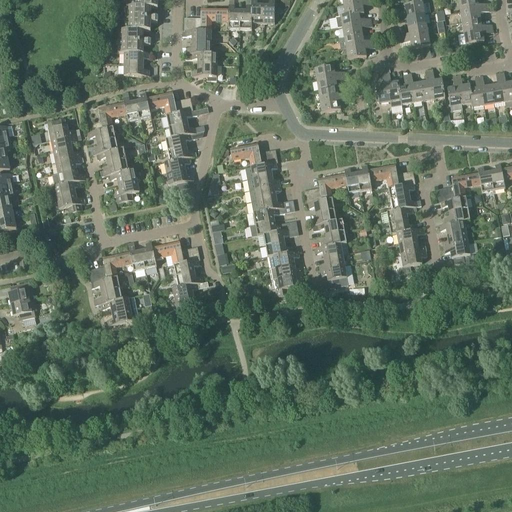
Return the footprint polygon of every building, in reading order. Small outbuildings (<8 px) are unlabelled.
[(131,0),(132,10),(150,10),(157,11),(157,2),(164,2),(164,0),(131,0)] [(458,3),(460,15),(478,11),(476,0),(458,3)] [(251,26),(261,27),(261,29),(262,29),(262,8),(257,8),(257,2),(251,2),(251,8),(251,26)] [(262,8),(262,29),(263,29),(263,27),(274,27),(274,2),(268,2),(268,8),(262,8)] [(361,5),(343,8),(345,18),(358,16),(358,17),(363,16),(361,5)] [(404,8),(406,19),(424,16),(422,5),(404,8)] [(228,13),(228,24),(228,32),(238,32),(238,35),(239,35),(240,13),(234,13),(234,7),(228,7),(228,13)] [(240,13),(239,35),(241,35),(241,32),(251,32),(251,26),(251,8),(245,8),(245,13),(240,13)] [(150,19),(150,10),(132,10),(125,10),(125,20),(122,20),(122,23),(125,23),(124,33),(143,33),(150,33),(150,25),(157,25),(157,19),(150,19)] [(478,11),(460,15),(461,25),(480,22),(478,11)] [(228,13),(200,13),(200,18),(200,34),(211,34),(211,24),(228,24),(228,13)] [(345,18),(340,19),(335,19),(337,31),(342,30),(360,27),(358,17),(358,16),(345,18)] [(424,16),(406,19),(407,30),(426,27),(424,16)] [(480,22),(461,25),(463,36),(481,33),(480,22)] [(360,27),(342,30),(344,40),(362,37),(360,27)] [(426,27),(407,30),(409,40),(427,37),(426,27)] [(143,41),(143,33),(124,33),(118,32),(117,43),(115,43),(115,45),(117,45),(117,56),(124,56),(124,55),(143,56),(143,47),(150,47),(150,42),(143,41)] [(481,33),(463,36),(465,47),(483,44),(481,33)] [(189,34),(186,34),(186,39),(192,39),(192,45),(213,45),(213,44),(211,44),(211,34),(195,34),(191,34),(189,34)] [(362,37),(344,40),(344,41),(339,41),(341,52),(345,51),(364,48),(362,37)] [(427,37),(409,40),(411,52),(429,48),(427,37)] [(186,51),(186,57),(191,57),(191,56),(210,57),(210,56),(211,47),(213,47),(213,45),(192,45),(192,51),(186,51)] [(364,48),(345,51),(347,62),(366,59),(364,48)] [(121,66),(121,67),(143,67),(143,61),(149,62),(149,56),(143,56),(124,55),(124,56),(124,66),(121,66)] [(191,56),(191,57),(191,62),(197,62),(197,68),(219,68),(219,67),(216,67),(216,56),(210,56),(210,57),(191,56)] [(143,67),(121,67),(121,68),(124,68),(123,79),(148,79),(148,73),(143,73),(143,67)] [(219,68),(197,68),(197,74),(191,74),(191,80),(216,80),(216,69),(219,69),(219,68)] [(315,72),(316,83),(335,80),(333,69),(315,72)] [(335,80),(316,83),(318,93),(336,91),(335,80)] [(441,82),(430,84),(433,102),(444,100),(441,82)] [(398,84),(386,86),(390,104),(390,109),(400,107),(400,103),(398,89),(398,84)] [(430,84),(419,85),(422,104),(433,102),(430,84)] [(511,84),(501,86),(504,105),(505,104),(506,110),(511,109),(511,84)] [(419,85),(408,87),(412,106),(422,104),(419,85)] [(390,104),(386,86),(375,88),(378,106),(390,104)] [(501,86),(490,88),(493,106),(504,105),(501,86)] [(398,89),(400,103),(400,107),(412,106),(408,87),(398,89)] [(469,87),(458,89),(461,107),(471,106),(471,105),(469,92),(470,92),(469,87)] [(490,88),(480,90),(483,108),(493,106),(490,88)] [(461,107),(458,89),(446,91),(450,109),(461,107)] [(480,90),(470,92),(469,92),(471,105),(471,106),(472,110),(483,108),(480,90)] [(336,91),(318,93),(320,104),(338,101),(336,91)] [(141,103),(135,104),(140,125),(141,125),(140,122),(150,120),(149,112),(148,112),(146,101),(145,96),(139,97),(141,103)] [(174,104),(172,96),(146,101),(148,112),(149,112),(164,109),(166,119),(177,116),(174,104)] [(128,99),(122,101),(124,106),(126,116),(126,117),(128,125),(138,123),(138,125),(140,125),(135,104),(129,105),(128,99)] [(190,100),(184,102),(187,114),(190,113),(190,114),(193,113),(190,100)] [(338,101),(320,104),(321,115),(340,112),(338,101)] [(97,112),(102,132),(113,130),(110,120),(126,117),(126,116),(124,106),(97,112)] [(165,129),(166,130),(187,126),(186,120),(191,119),(190,114),(190,113),(187,114),(182,115),(177,116),(166,119),(168,129),(165,129)] [(467,128),(464,119),(454,122),(456,131),(467,128)] [(187,126),(166,130),(166,132),(169,131),(171,141),(189,137),(195,136),(194,130),(188,131),(187,126)] [(48,133),(50,143),(75,138),(73,133),(68,134),(67,128),(48,132),(45,132),(46,134),(48,133)] [(0,141),(8,139),(6,129),(0,129),(0,141)] [(95,140),(96,145),(118,141),(117,139),(115,140),(113,130),(102,132),(88,135),(89,141),(95,140)] [(164,153),(165,154),(186,149),(185,144),(190,143),(189,137),(171,141),(165,142),(167,152),(164,153)] [(50,154),(50,155),(71,151),(70,145),(76,144),(75,138),(50,143),(52,153),(50,154)] [(8,139),(0,141),(0,152),(5,151),(11,150),(8,139)] [(118,141),(96,145),(98,151),(92,152),(93,158),(99,157),(99,156),(117,152),(115,142),(118,142),(118,141)] [(249,160),(251,170),(261,168),(259,155),(259,154),(257,147),(230,152),(232,163),(249,160)] [(186,149),(165,154),(165,155),(167,155),(170,164),(170,165),(188,161),(194,160),(193,154),(187,155),(186,149)] [(71,151),(50,155),(50,156),(53,156),(55,166),(79,160),(78,155),(72,156),(71,151)] [(117,152),(99,156),(99,157),(100,162),(106,161),(107,166),(128,162),(128,160),(125,161),(123,151),(117,152)] [(133,160),(143,158),(142,151),(132,153),(133,160)] [(264,154),(259,155),(261,168),(267,167),(264,154)] [(55,176),(55,177),(76,173),(75,167),(81,166),(79,160),(55,166),(57,175),(55,176)] [(163,176),(163,177),(185,173),(183,167),(189,166),(188,161),(170,165),(170,164),(164,166),(166,176),(163,176)] [(7,162),(0,163),(0,174),(10,173),(7,162)] [(128,162),(107,166),(108,172),(103,173),(104,179),(110,178),(110,177),(128,173),(126,164),(129,163),(128,162)] [(276,171),(275,166),(272,166),(267,167),(261,168),(251,170),(245,171),(247,182),(271,178),(270,172),(276,171)] [(495,174),(490,175),(493,196),(495,196),(494,193),(504,191),(503,183),(501,172),(500,167),(494,168),(495,174)] [(362,175),(356,176),(360,197),(361,197),(361,194),(371,192),(369,184),(367,174),(368,173),(366,168),(361,169),(362,175)] [(395,168),(368,173),(367,174),(369,184),(386,181),(388,191),(399,189),(396,176),(395,171),(395,168)] [(477,171),(478,176),(480,187),(481,195),(492,193),(492,196),(493,196),(490,175),(484,176),(483,170),(477,171)] [(511,181),(511,170),(501,172),(503,183),(511,181)] [(344,172),(345,178),(347,188),(348,197),(358,195),(359,197),(360,197),(356,176),(350,177),(349,171),(344,172)] [(128,173),(110,177),(110,178),(111,183),(117,182),(118,187),(139,183),(139,181),(136,182),(134,172),(128,173)] [(77,178),(76,173),(55,177),(52,178),(54,189),(60,188),(78,184),(84,183),(83,177),(77,178)] [(185,173),(163,177),(164,179),(166,178),(169,188),(176,187),(177,193),(190,190),(188,184),(193,183),(192,177),(186,179),(185,173)] [(0,189),(13,187),(10,176),(0,178),(0,189)] [(478,176),(451,181),(452,189),(454,202),(465,200),(463,190),(480,187),(478,176)] [(271,178),(247,182),(249,194),(279,188),(278,182),(272,183),(271,178)] [(345,178),(317,183),(318,186),(319,191),(321,203),(332,201),(330,191),(347,188),(345,178)] [(114,200),(116,200),(117,206),(132,203),(131,196),(139,195),(137,185),(139,184),(139,183),(118,187),(119,193),(113,194),(114,200)] [(53,200),(54,201),(75,196),(74,191),(79,190),(78,184),(60,188),(54,189),(56,199),(53,200)] [(13,187),(0,189),(0,200),(9,199),(15,198),(13,187)] [(387,202),(387,203),(409,199),(408,193),(413,192),(412,187),(410,187),(404,188),(399,189),(388,191),(390,201),(387,202)] [(279,188),(249,194),(251,205),(276,200),(274,195),(280,194),(279,188)] [(436,192),(437,195),(438,205),(441,205),(441,204),(444,204),(442,191),(436,192)] [(75,196),(54,201),(54,202),(57,202),(59,212),(68,210),(69,217),(82,214),(81,207),(83,206),(82,201),(76,202),(75,196)] [(0,211),(11,209),(9,199),(0,200),(0,211)] [(409,199),(387,203),(388,204),(390,203),(392,213),(411,210),(421,208),(420,203),(410,205),(409,199)] [(276,200),(251,205),(253,216),(277,212),(283,211),(282,205),(277,206),(276,200)] [(441,204),(441,205),(442,210),(447,209),(448,215),(470,211),(470,210),(467,210),(465,200),(449,203),(444,204),(441,204)] [(307,206),(308,211),(314,210),(315,216),(336,212),(336,211),(334,211),(332,201),(316,204),(311,205),(307,206)] [(11,209),(0,211),(0,222),(14,220),(11,209)] [(385,225),(386,226),(407,222),(406,217),(412,216),(411,210),(392,213),(386,214),(388,224),(385,225)] [(444,221),(445,227),(463,224),(469,223),(467,213),(470,212),(470,211),(448,215),(449,220),(444,221)] [(252,226),(252,228),(274,224),(273,218),(278,217),(277,212),(253,216),(255,226),(252,226)] [(310,223),(311,228),(336,224),(334,214),(337,213),(336,212),(315,216),(316,222),(310,223)] [(506,217),(499,218),(501,228),(508,226),(506,217)] [(0,234),(16,231),(14,220),(0,222),(0,234)] [(407,222),(386,226),(386,228),(388,227),(390,237),(396,236),(415,232),(414,227),(408,228),(407,222)] [(336,224),(311,228),(311,229),(312,228),(313,234),(324,232),(325,237),(346,233),(346,232),(344,233),(342,223),(336,224)] [(274,224),(252,228),(249,228),(251,240),(263,238),(263,237),(281,234),(280,228),(275,229),(274,224)] [(445,227),(439,228),(440,234),(446,233),(447,238),(468,234),(468,233),(465,234),(463,224),(445,227)] [(499,230),(494,231),(495,235),(492,236),(493,241),(501,240),(499,230)] [(395,246),(396,248),(417,244),(416,238),(425,237),(424,231),(415,232),(396,236),(398,246),(395,246)] [(262,248),(262,249),(284,245),(283,239),(288,238),(287,232),(281,234),(263,237),(263,238),(265,247),(262,248)] [(320,244),(321,249),(321,250),(340,246),(340,247),(346,245),(344,235),(347,235),(346,233),(325,237),(326,243),(320,244)] [(442,245),(443,251),(467,246),(466,236),(468,236),(468,234),(447,238),(448,244),(442,245)] [(417,244),(396,248),(396,249),(398,248),(400,258),(425,254),(424,248),(418,249),(417,244)] [(146,252),(141,253),(145,275),(146,274),(146,272),(156,269),(154,261),(152,251),(151,245),(145,246),(146,252)] [(179,245),(178,245),(152,251),(154,261),(171,258),(173,268),(184,266),(181,253),(180,250),(179,245)] [(284,245),(262,249),(262,250),(265,250),(267,260),(291,255),(290,250),(285,251),(284,245)] [(321,250),(321,249),(315,251),(317,256),(322,255),(323,261),(345,257),(344,256),(342,256),(340,247),(340,246),(321,250)] [(467,246),(443,251),(444,256),(450,255),(451,261),(470,258),(470,257),(472,257),(472,256),(469,256),(467,246)] [(128,250),(129,256),(130,256),(132,266),(131,266),(133,274),(143,272),(144,275),(145,275),(141,253),(135,254),(134,249),(128,250)] [(197,250),(191,251),(194,263),(197,263),(200,262),(197,250)] [(291,255),(267,260),(269,260),(271,271),(294,266),(293,261),(298,260),(297,254),(291,255)] [(425,254),(400,258),(402,268),(400,269),(400,270),(402,270),(421,266),(420,261),(426,260),(425,254)] [(380,255),(372,257),(373,263),(381,262),(380,255)] [(129,256),(102,261),(103,266),(104,269),(107,282),(117,280),(115,270),(131,266),(132,266),(130,256),(129,256)] [(217,258),(219,269),(226,267),(224,256),(217,258)] [(319,268),(320,273),(344,269),(342,259),(345,258),(345,257),(323,261),(324,267),(319,268)] [(172,278),(173,280),(194,275),(193,269),(199,268),(197,263),(194,263),(189,265),(184,266),(173,268),(175,278),(172,278)] [(221,269),(223,276),(237,274),(235,266),(221,269)] [(294,266),(271,271),(273,282),(301,276),(300,271),(295,272),(294,266)] [(344,269),(320,273),(321,279),(326,278),(329,291),(348,288),(346,280),(349,280),(349,278),(346,279),(344,269)] [(88,273),(89,280),(91,286),(93,285),(96,284),(94,271),(88,273)] [(194,275),(173,280),(173,281),(176,280),(178,290),(196,286),(196,287),(202,285),(201,280),(195,281),(194,275)] [(271,293),(272,298),(273,301),(285,298),(284,292),(298,289),(297,283),(302,282),(301,276),(273,282),(275,292),(271,293)] [(93,285),(94,290),(100,289),(101,295),(122,290),(122,289),(119,290),(117,280),(107,282),(101,283),(96,284),(93,285)] [(14,295),(8,296),(10,307),(29,303),(27,292),(29,292),(28,286),(12,289),(14,295)] [(171,302),(172,303),(193,299),(192,293),(197,292),(196,287),(196,286),(178,290),(172,291),(174,301),(171,302)] [(376,287),(370,288),(371,295),(371,296),(378,295),(376,287)] [(122,290),(101,295),(102,301),(96,302),(98,307),(103,306),(122,302),(120,292),(122,292),(122,290)] [(193,299),(172,303),(172,304),(175,304),(177,314),(178,314),(179,318),(180,320),(188,318),(187,312),(201,309),(200,303),(194,304),(193,299)] [(103,306),(105,312),(110,310),(111,316),(133,311),(132,310),(130,311),(128,301),(122,302),(103,306)] [(29,303),(10,307),(13,318),(18,317),(19,323),(35,319),(33,313),(31,314),(29,303)] [(241,305),(234,306),(235,314),(235,315),(239,314),(243,313),(241,305)] [(133,311),(111,316),(113,322),(107,323),(108,329),(132,323),(130,313),(133,313),(133,311)] [(51,320),(52,325),(53,327),(60,325),(59,318),(58,318),(57,318),(54,319),(51,320)] [(1,359),(3,369),(3,370),(11,368),(9,360),(9,357),(1,359)]
